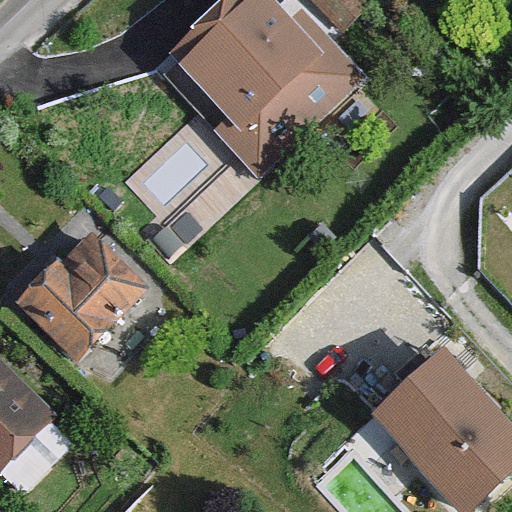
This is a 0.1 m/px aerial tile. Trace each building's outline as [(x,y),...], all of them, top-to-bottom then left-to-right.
[(343,97),(342,95),(291,41),(253,0),(183,66),(240,128),(272,161),(273,162),(343,97)] [(316,0),(346,33),(373,7),(366,0),(316,0)] [(291,41),(342,95),(353,85),(302,31),(291,41)] [(254,177),(272,161),(240,128),(223,144),(254,177)] [(0,245),(0,262),(8,253),(0,245)] [(71,291),(102,259),(90,248),(61,280),(71,291)] [(142,294),(102,259),(71,291),(61,280),(29,313),(80,359),(142,294)] [(399,381),(419,402),(449,374),(430,353),(399,381)] [(0,471),(49,420),(0,372),(0,471)] [(390,429),(466,511),(472,511),(511,475),(511,441),(500,429),(498,431),(475,407),(478,405),(449,374),(419,402),(390,429)] [(16,475),(33,491),(83,437),(66,422),(16,475)]
